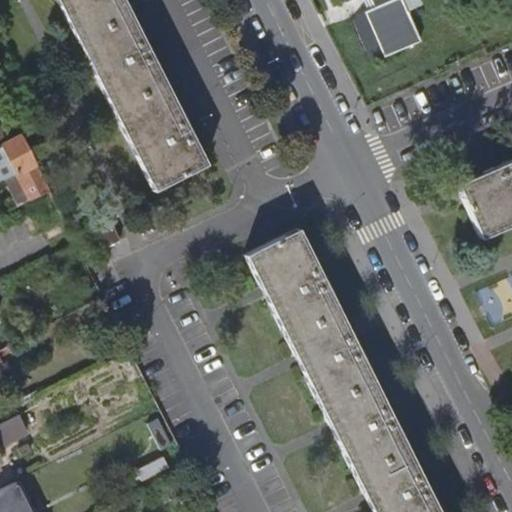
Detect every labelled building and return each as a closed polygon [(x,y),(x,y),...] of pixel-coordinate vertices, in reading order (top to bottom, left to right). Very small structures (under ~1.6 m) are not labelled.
[(50,0),(144,183),(193,155),(178,126),(150,71),(122,14),(114,0),(50,0)] [(418,0),(378,0),(352,12),(371,56),(419,36),(405,6),(419,0),(418,0)] [(0,147),(0,148),(20,137),(13,124),(0,130),(0,147)] [(27,201),(47,191),(35,166),(20,137),(0,148),(27,201)] [(27,201),(0,148),(0,147),(0,181),(2,180),(16,207),(27,201)] [(511,214),(511,153),(488,164),(450,181),(472,232),(511,214)] [(111,235),(104,218),(85,228),(93,245),(111,235)] [(313,275),(288,225),(237,252),(366,511),(432,511),(401,450),(363,375),(313,275)] [(10,346),(0,350),(0,358),(14,352),(10,346)] [(18,416),(0,425),(0,449),(28,435),(18,416)] [(30,511),(16,482),(0,490),(0,509),(12,503),(16,511),(30,511)] [(0,509),(0,511),(16,511),(12,503),(0,509)]
